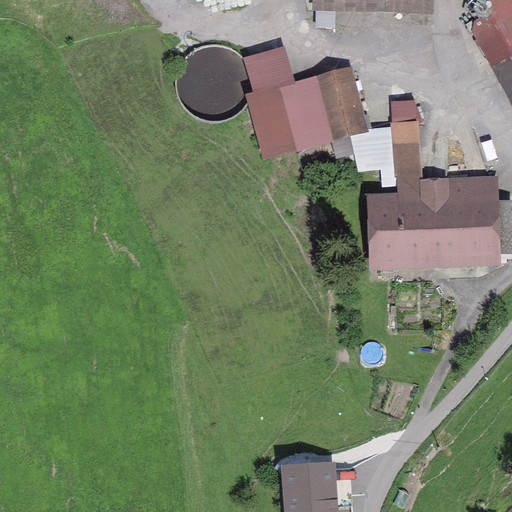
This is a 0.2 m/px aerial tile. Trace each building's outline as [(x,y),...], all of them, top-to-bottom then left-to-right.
[(430,0),(309,0),(309,10),(430,14),(430,0)] [(511,0),(489,0),(511,44),(511,60),(496,68),(511,98),(511,0)] [(349,67),(244,96),(261,160),(366,131),(349,67)] [(393,192),(364,192),(366,265),(497,262),(494,173),(420,175),(418,120),(391,121),(393,192)] [(338,511),(336,462),(282,465),(284,511),(338,511)]
